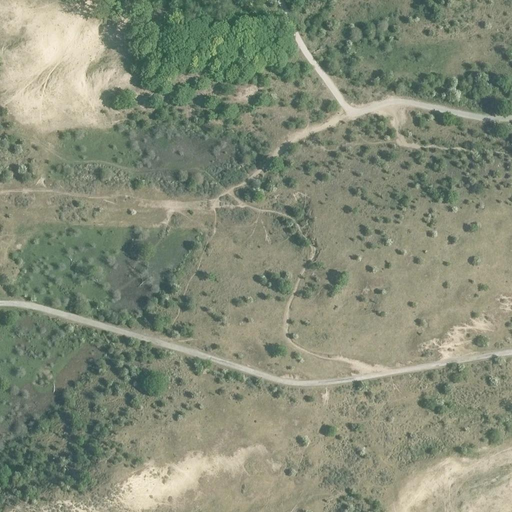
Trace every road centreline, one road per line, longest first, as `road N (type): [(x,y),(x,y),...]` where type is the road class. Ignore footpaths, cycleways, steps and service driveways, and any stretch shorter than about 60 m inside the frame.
road 1 (unknown): [(0,136),(40,142),(74,165),(205,172),(240,202),(289,215),(316,252),(286,316),(287,341),(296,349),(368,370),(511,345)]
road 2 (track): [(511,354),(311,385),(82,323)]
